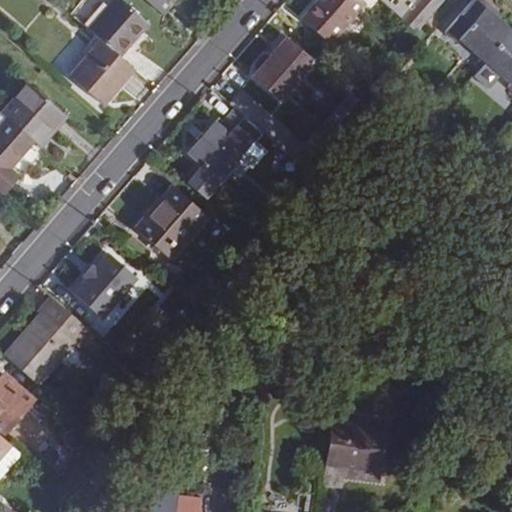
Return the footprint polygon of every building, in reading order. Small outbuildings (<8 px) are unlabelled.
[(114,0),(89,30),(102,40),(120,57),(148,25),(120,0),(114,0)] [(144,0),(161,15),(173,0),(144,0)] [(328,42),(364,0),(319,0),(302,21),(328,42)] [(418,0),(401,19),(416,32),(444,0),(418,0)] [(456,43),(460,39),(482,59),(508,29),(492,15),(496,10),(483,0),(471,0),(444,32),(456,43)] [(511,32),(508,29),(482,59),(506,79),(503,84),(511,92),(511,32)] [(278,101),(315,60),(288,37),(268,60),(261,54),(249,68),(255,74),(252,78),(278,101)] [(134,69),(120,57),(102,40),(71,75),(104,104),(134,69)] [(29,83),(2,113),(8,118),(33,140),(40,146),(49,136),(45,132),(62,113),(29,83)] [(302,150),(235,94),(228,102),(234,107),(260,131),(302,166),(330,134),(321,128),(302,150)] [(184,153),(201,167),(186,184),(203,198),(260,131),(234,107),(222,120),(217,115),(184,153)] [(2,113),(0,111),(0,128),(8,118),(2,113)] [(62,113),(45,132),(49,136),(66,116),(62,113)] [(0,190),(15,173),(9,168),(33,140),(8,118),(0,128),(0,190)] [(168,260),(206,217),(173,188),(136,231),(168,260)] [(111,312),(120,318),(146,282),(138,276),(111,312)] [(107,310),(123,292),(105,277),(89,295),(107,310)] [(194,290),(184,280),(175,290),(187,299),(194,290)] [(73,344),(80,349),(93,334),(55,302),(6,358),(37,384),(73,344)] [(0,429),(3,432),(31,400),(1,375),(0,376),(0,429)] [(321,466),(377,475),(385,432),(329,422),(321,466)] [(0,457),(11,445),(0,436),(0,457)] [(0,484),(24,457),(11,445),(0,457),(0,484)]
